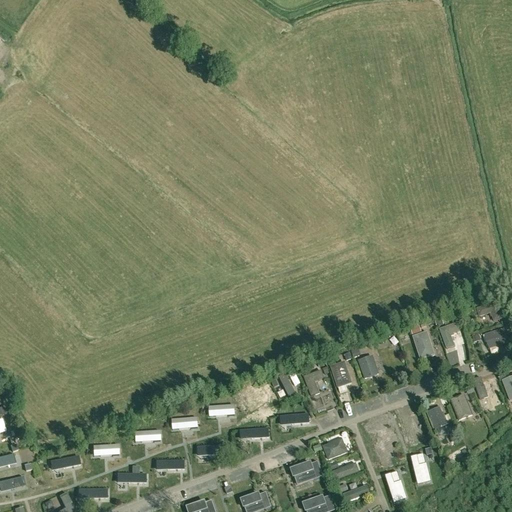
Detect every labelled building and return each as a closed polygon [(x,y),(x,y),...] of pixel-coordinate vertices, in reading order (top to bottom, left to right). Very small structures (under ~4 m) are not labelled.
[(0,58),(11,53),(0,31),(0,58)] [(496,303),(477,310),(479,318),(491,314),(494,322),(502,320),(496,303)] [(456,324),(440,330),(447,349),(454,347),(450,335),(459,331),(456,324)] [(504,329),(485,337),(491,350),(509,343),(504,329)] [(460,349),(451,351),(455,369),(465,367),(465,366),(475,364),(468,332),(457,335),(460,349)] [(427,333),(413,337),(420,360),(434,356),(427,333)] [(372,357),(359,362),(365,380),(378,375),(372,357)] [(344,363),(330,368),(338,389),(352,384),(344,363)] [(321,372),(304,378),(311,397),(319,394),(314,383),(324,379),(321,372)] [(295,394),(285,375),(279,378),(289,398),(295,394)] [(511,377),(502,381),(510,401),(511,399),(511,377)] [(494,385),(477,392),(484,410),(491,407),(487,396),(496,392),(494,385)] [(245,394),(254,412),(267,405),(257,387),(245,394)] [(464,396),(451,401),(459,422),(472,417),(464,396)] [(235,416),(234,406),(215,407),(215,418),(235,416)] [(441,408),(427,413),(434,431),(448,425),(441,408)] [(308,416),(280,418),(281,426),(291,425),(291,427),(308,425),(308,416)] [(407,418),(401,421),(412,441),(418,438),(407,418)] [(198,429),(197,419),(178,420),(179,431),(198,429)] [(166,423),(158,429),(168,444),(176,439),(166,423)] [(396,447),(388,423),(381,426),(380,425),(372,428),(380,452),(396,447)] [(268,430),(241,432),(242,440),(252,440),(252,441),(269,440),(268,430)] [(156,432),(129,438),(132,447),(156,442),(156,432)] [(278,437),(282,443),(287,441),(284,434),(278,437)] [(342,440),(323,447),(328,461),(347,454),(342,440)] [(114,443),(89,450),(92,459),(117,451),(114,443)] [(412,445),(416,454),(422,452),(417,443),(412,445)] [(225,447),(198,448),(199,457),(209,456),(209,457),(226,456),(225,447)] [(19,450),(14,453),(17,459),(22,457),(19,450)] [(194,474),(202,471),(195,451),(187,454),(194,474)] [(462,466),(468,461),(463,454),(456,459),(462,466)] [(423,455),(411,458),(416,480),(428,477),(423,455)] [(9,456),(0,458),(0,465),(11,463),(9,456)] [(79,457),(52,462),(54,470),(64,468),(65,470),(80,467),(79,457)] [(184,462),(157,462),(157,471),(167,471),(167,472),(184,472),(184,462)] [(305,465),(291,470),(296,486),(321,477),(316,463),(305,467),(305,465)] [(356,464),(332,473),(335,482),(359,473),(356,464)] [(117,475),(117,484),(128,484),(128,485),(145,485),(145,476),(139,476),(139,469),(132,468),(132,476),(117,475)] [(245,480),(243,473),(236,476),(233,470),(211,479),(216,491),(245,480)] [(397,473),(385,477),(392,498),(404,494),(397,473)] [(23,477),(0,482),(0,486),(2,492),(25,486),(23,477)] [(218,500),(249,489),(246,481),(215,492),(218,500)] [(314,495),(332,489),(330,481),(311,486),(314,495)] [(424,495),(437,493),(436,484),(423,486),(424,495)] [(367,487),(343,496),(346,503),(370,495),(367,487)] [(80,491),(80,498),(90,498),(90,500),(107,500),(107,491),(80,491)] [(65,510),(61,511),(75,511),(66,494),(59,498),(65,510)] [(253,496),(240,501),(244,511),(258,511),(269,508),(264,494),(253,498),(253,496)] [(317,499),(302,505),(304,511),(331,511),(333,511),(328,498),(317,501),(317,499)] [(198,504),(186,508),(186,511),(212,511),(209,502),(199,506),(198,504)]
